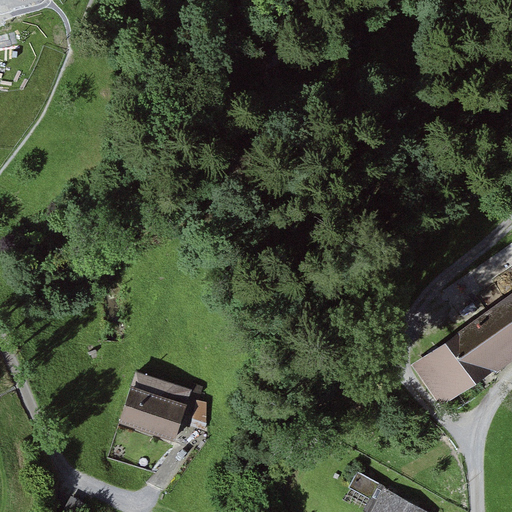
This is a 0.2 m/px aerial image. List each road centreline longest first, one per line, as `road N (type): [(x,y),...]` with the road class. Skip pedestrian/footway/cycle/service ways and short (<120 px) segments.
road 1 (residential): [(480,511),(474,441),(402,382),(395,357),(418,314),(511,225)]
road 2 (residential): [(143,508),(83,483),(59,462),(0,329)]
